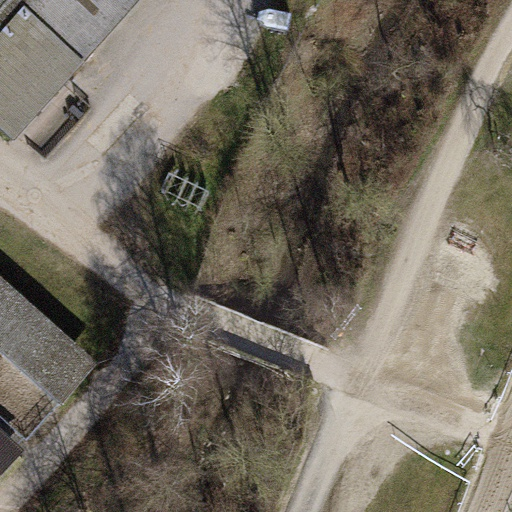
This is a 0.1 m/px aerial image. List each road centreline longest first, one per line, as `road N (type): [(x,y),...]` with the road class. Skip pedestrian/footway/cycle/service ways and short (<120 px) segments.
road 1 (track): [(511,32),(426,228),(375,391),(320,511)]
road 2 (track): [(184,316),(511,440)]
